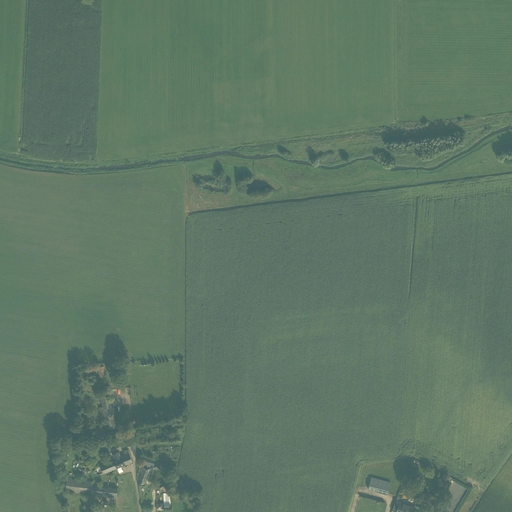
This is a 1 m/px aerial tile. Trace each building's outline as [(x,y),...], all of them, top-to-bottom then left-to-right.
[(100,391),(101,396),(100,396),(102,407),(99,407),(100,410),(99,410),(101,420),(104,419),(106,428),(115,426),(109,390),(100,391)] [(112,454),(114,458),(100,464),(104,474),(132,462),(128,449),(123,451),(124,454),(121,455),(119,451),(112,454)] [(168,458),(168,455),(168,450),(155,452),(155,451),(153,451),(154,460),(165,459),(166,461),(168,461),(167,458),(168,458)] [(138,479),(138,482),(145,483),(146,480),(148,481),(150,477),(151,475),(149,475),(150,471),(152,471),(154,467),(154,464),(153,464),(147,462),(143,461),(142,465),(141,465),(138,479)] [(388,494),(391,482),(371,477),(368,489),(388,494)] [(93,481),(67,478),(66,491),(91,494),(92,485),(93,481)] [(159,483),(162,488),(170,484),(168,479),(159,483)] [(404,504),(395,500),(391,510),(395,511),(410,511),(413,507),(404,504)]
